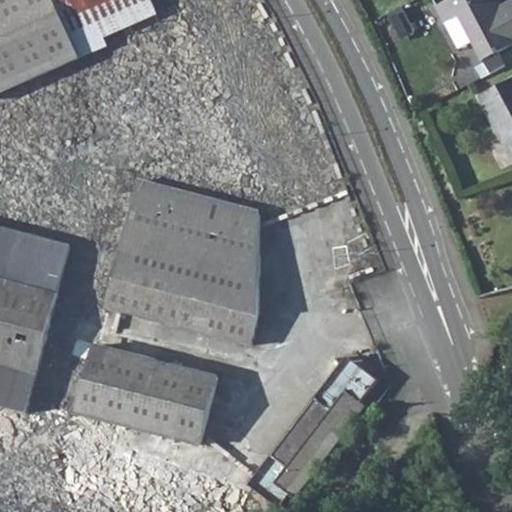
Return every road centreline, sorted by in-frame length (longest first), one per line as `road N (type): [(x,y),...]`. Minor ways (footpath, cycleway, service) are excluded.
road 1 (tertiary): [(301,0),(450,329)]
road 2 (unknown): [(327,338),(293,228),(200,4)]
road 3 (tertiary): [(450,329),(422,209),(331,0)]
road 4 (unknown): [(75,310),(280,371),(327,338)]
road 5 (unknown): [(0,161),(47,173),(74,188),(87,208),(93,231),(75,310)]
road 6 (unknown): [(45,442),(239,505)]
road 7 (tertiary): [(450,329),(511,499)]
road 8 (unknown): [(280,371),(257,411),(239,505)]
road 9 (unknown): [(75,310),(45,442)]
road 10 (unknown): [(450,329),(327,338)]
